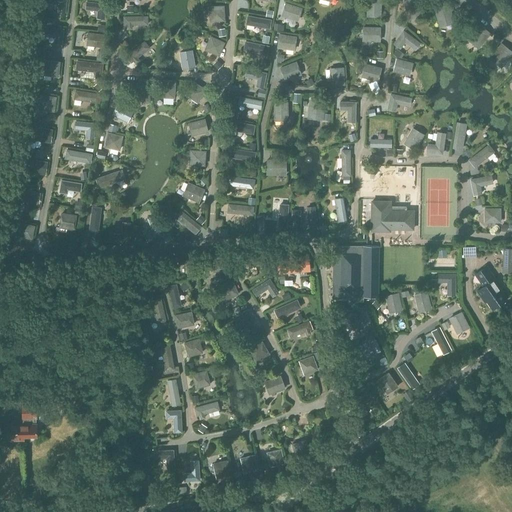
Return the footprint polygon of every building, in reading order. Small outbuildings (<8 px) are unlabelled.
[(66,14),(67,0),(47,0),(47,3),(59,5),(58,13),(66,14)] [(382,18),(382,0),(367,0),(367,17),(382,18)] [(409,20),(424,15),(419,0),(406,0),(403,1),(409,20)] [(86,1),(86,9),(98,10),(97,18),(104,19),(106,4),(86,1)] [(298,22),(303,8),(286,3),(281,16),(298,22)] [(440,28),(455,23),(450,4),(434,9),(440,28)] [(224,5),(208,6),(209,22),(225,21),(224,5)] [(273,18),(274,11),(267,9),(266,17),(273,18)] [(270,29),(272,19),(248,15),(246,25),(270,29)] [(148,16),(124,16),(124,25),(127,25),(127,29),(132,29),(132,25),(148,25),(148,16)] [(281,24),(274,23),(274,30),(284,31),(284,25),(281,25),(281,24)] [(479,50),(491,34),(479,24),(466,39),(479,50)] [(64,29),(44,26),(43,34),(55,35),(54,43),(62,44),(64,29)] [(381,41),(381,27),(363,27),(363,41),(381,41)] [(226,35),(225,28),(218,29),(219,37),(226,35)] [(404,30),(393,44),(401,49),(405,43),(415,50),(421,43),(404,30)] [(88,32),(86,45),(103,47),(105,34),(88,32)] [(295,51),(297,36),(279,34),(277,48),(295,51)] [(269,43),(270,36),(263,35),(262,42),(269,43)] [(219,56),(225,43),(210,36),(204,50),(219,56)] [(144,41),(126,56),(131,63),(133,61),(136,64),(140,61),(137,58),(150,48),(144,41)] [(245,41),(244,50),(267,54),(268,46),(245,41)] [(502,69),(511,56),(511,51),(501,43),(489,59),(502,69)] [(400,52),(396,49),(392,54),(398,58),(398,57),(400,59),(404,54),(401,52),(400,52)] [(192,50),(180,52),(182,69),(195,67),(192,50)] [(98,54),(97,54),(96,60),(105,61),(106,52),(99,51),(98,54)] [(284,55),(277,53),(276,60),(277,60),(276,62),(281,63),(281,61),(283,61),(284,55)] [(410,76),(414,63),(397,58),(393,71),(410,76)] [(218,70),(223,65),(217,59),(211,66),(215,71),(217,69),(218,70)] [(44,60),(42,75),(58,77),(60,62),(44,60)] [(103,74),(104,64),(77,60),(76,70),(103,74)] [(285,81),(301,75),(296,62),(280,68),(285,81)] [(378,82),(382,68),(365,63),(361,77),(378,82)] [(331,87),(346,85),(344,67),(330,68),(331,87)] [(247,69),(246,76),(258,79),(256,86),(263,88),(266,73),(247,69)] [(311,78),(306,81),(309,87),(315,84),(311,78)] [(325,83),(321,78),(316,82),(320,87),(325,83)] [(151,102),(147,79),(138,80),(139,83),(135,84),(136,89),(139,88),(142,104),(151,102)] [(162,80),(161,97),(174,98),(175,81),(162,80)] [(104,87),(98,81),(94,86),(99,91),(104,87)] [(194,82),(185,95),(197,103),(206,90),(194,82)] [(51,93),(52,86),(45,85),(44,92),(51,93)] [(266,90),(259,89),(258,96),(265,98),(266,90)] [(75,90),(74,99),(99,103),(101,94),(75,90)] [(391,93),(387,111),(396,113),(398,104),(410,107),(412,98),(391,93)] [(41,95),(39,110),(54,112),(56,97),(41,95)] [(261,109),(262,100),(240,96),(238,105),(261,109)] [(324,120),(325,100),(309,99),(308,119),(324,120)] [(339,101),(339,110),(347,110),(347,122),(355,122),(356,102),(339,101)] [(275,121),(289,121),(288,102),(274,102),(275,121)] [(128,123),(134,111),(119,103),(113,115),(128,123)] [(211,110),(208,103),(202,106),(205,113),(211,110)] [(96,111),(90,113),(93,120),(99,118),(96,111)] [(192,136),(208,132),(205,119),(189,123),(192,136)] [(76,121),(75,128),(87,130),(86,138),(94,138),(95,123),(76,121)] [(255,125),(231,121),(230,129),(253,134),(255,125)] [(463,150),(467,124),(457,122),(453,148),(463,150)] [(117,125),(110,124),(109,130),(118,132),(119,128),(116,127),(117,125)] [(36,127),(34,140),(51,142),(53,129),(36,127)] [(416,151),(425,135),(413,128),(403,144),(416,151)] [(120,150),(123,136),(107,132),(104,147),(120,150)] [(444,155),(447,133),(437,132),(436,144),(428,143),(426,153),(444,155)] [(357,140),(355,133),(348,135),(351,142),(357,140)] [(391,148),(392,140),(370,139),(369,148),(391,148)] [(475,167),(495,152),(489,144),(469,160),(475,167)] [(232,148),(231,157),(254,161),(256,152),(232,148)] [(66,149),(65,158),(90,163),(92,154),(66,149)] [(205,166),(206,151),(190,149),(189,165),(205,166)] [(466,158),(472,154),(468,149),(462,153),(466,158)] [(42,159),(44,151),(37,150),(36,157),(42,159)] [(106,152),(98,150),(96,157),(105,159),(106,152)] [(350,150),(341,150),(342,176),(350,176),(350,150)] [(31,159),(29,171),(45,174),(47,162),(31,159)] [(106,162),(99,159),(96,165),(102,168),(106,162)] [(286,176),(287,160),(267,159),(267,175),(286,176)] [(490,171),(494,167),(490,162),(485,166),(490,171)] [(99,188),(126,179),(122,169),(96,178),(99,188)] [(474,196),(482,194),(481,186),(494,183),(492,175),(470,179),(474,196)] [(254,189),(256,179),(228,176),(227,186),(254,189)] [(207,181),(203,177),(198,182),(203,186),(207,181)] [(61,180),(59,192),(67,194),(68,190),(80,192),(82,183),(61,180)] [(39,191),(40,184),(32,182),(31,189),(39,191)] [(200,203),(205,189),(188,182),(183,196),(200,203)] [(40,193),(24,190),(22,203),(38,205),(40,193)] [(339,222),(347,220),(343,197),(334,199),(339,222)] [(75,201),(74,207),(81,209),(83,200),(79,199),(79,201),(75,201)] [(371,200),(371,232),(390,232),(390,229),(413,230),(414,210),(391,209),(391,201),(371,200)] [(228,204),(227,213),(253,215),(254,206),(228,204)] [(287,230),(288,205),(279,205),(277,229),(287,230)] [(92,206),(89,230),(98,232),(101,207),(92,206)] [(310,231),(319,229),(315,206),(307,207),(310,231)] [(501,223),(501,208),(485,208),(484,223),(501,223)] [(181,210),(175,217),(195,234),(201,226),(181,210)] [(75,231),(77,215),(62,212),(59,228),(75,231)] [(29,223),(31,216),(21,214),(20,220),(29,223)] [(202,225),(206,219),(201,214),(196,220),(202,225)] [(152,229),(144,232),(147,241),(164,235),(156,215),(148,219),(152,229)] [(18,222),(15,235),(32,239),(35,225),(18,222)] [(114,234),(114,242),(130,243),(130,223),(122,222),(122,234),(114,234)] [(228,237),(228,229),(222,228),(221,230),(219,230),(218,236),(228,237)] [(191,238),(189,231),(182,233),(185,240),(191,238)] [(371,246),(333,246),(333,298),(348,299),(348,304),(358,304),(358,301),(363,302),(363,296),(378,297),(378,283),(378,266),(378,246),(371,246)] [(475,257),(475,246),(462,247),(463,258),(475,257)] [(511,248),(503,248),(503,272),(511,271),(511,248)] [(447,257),(446,250),(437,250),(437,258),(447,257)] [(249,268),(266,264),(263,252),(246,255),(249,268)] [(225,254),(210,257),(214,272),(228,268),(225,254)] [(193,255),(178,256),(179,264),(187,263),(188,275),(195,274),(193,255)] [(278,274),(311,272),(309,255),(277,257),(278,274)] [(506,298),(497,285),(499,283),(487,266),(474,275),(483,288),(477,292),(481,298),(484,296),(492,308),(506,298)] [(456,296),(457,274),(438,274),(438,283),(447,283),(447,296),(456,296)] [(270,279),(252,290),(256,296),(267,289),(273,296),(279,292),(270,279)] [(185,282),(180,286),(184,291),(189,287),(185,282)] [(233,282),(218,289),(223,301),(238,294),(233,282)] [(176,284),(168,286),(173,308),(181,306),(176,284)] [(419,312),(432,309),(428,291),(414,295),(419,312)] [(291,298),(289,292),(282,295),(285,301),(291,298)] [(390,314),(403,311),(399,293),(386,296),(390,314)] [(161,298),(152,300),(158,326),(167,324),(161,298)] [(278,319),(301,308),(297,299),(274,310),(278,319)] [(377,310),(382,304),(376,299),(371,305),(377,310)] [(242,313),(239,306),(232,309),(236,316),(242,313)] [(353,330),(368,325),(362,310),(348,315),(353,330)] [(194,324),(191,311),(175,315),(177,328),(194,324)] [(246,312),(232,321),(240,333),(254,324),(246,312)] [(462,312),(449,318),(457,334),(469,328),(462,312)] [(304,321),(301,314),(295,316),(298,323),(304,321)] [(312,334),(310,330),(313,329),(310,321),(287,329),(290,338),(305,333),(307,336),(312,334)] [(444,330),(450,327),(447,321),(441,324),(444,330)] [(376,332),(372,323),(370,324),(371,327),(366,329),(369,334),(376,332)] [(440,327),(432,331),(444,355),(452,350),(440,327)] [(188,339),(186,332),(179,334),(181,341),(188,339)] [(199,339),(184,343),(188,357),(203,353),(199,339)] [(375,339),(360,345),(364,357),(380,351),(375,339)] [(256,362),(270,354),(263,341),(249,349),(256,362)] [(174,369),(170,345),(161,347),(161,350),(158,350),(159,356),(163,356),(166,371),(174,369)] [(320,351),(314,353),(316,360),(322,358),(320,351)] [(305,375),(319,370),(314,355),(299,361),(305,375)] [(388,363),(385,357),(379,360),(382,366),(388,363)] [(194,369),(193,362),(186,364),(188,371),(194,369)] [(397,368),(412,390),(420,384),(405,362),(397,368)] [(192,374),(196,388),(210,385),(206,370),(192,374)] [(387,395),(399,387),(389,372),(377,380),(387,395)] [(269,395),(286,389),(281,376),(264,382),(269,395)] [(172,404),(180,402),(176,379),(168,381),(172,404)] [(362,407),(374,398),(364,384),(352,393),(362,407)] [(415,397),(409,390),(403,394),(408,402),(415,397)] [(217,401),(194,407),(196,416),(199,415),(200,419),(205,418),(204,414),(219,410),(217,401)] [(291,405),(285,401),(281,407),(288,410),(291,405)] [(23,435),(36,435),(35,405),(22,405),(22,423),(16,423),(16,420),(12,420),(12,424),(4,424),(4,438),(23,438),(23,435)] [(181,410),(166,411),(166,419),(173,418),(174,432),(182,432),(181,410)] [(203,433),(207,427),(201,423),(197,430),(203,433)] [(147,446),(153,440),(148,435),(142,441),(147,446)] [(295,459),(311,456),(307,439),(292,443),(295,459)] [(281,449),(267,452),(270,467),(285,464),(281,449)] [(173,450),(158,451),(159,458),(166,458),(167,470),(175,469),(173,450)] [(255,455),(240,458),(244,473),(258,470),(255,455)] [(191,473),(184,473),(184,481),(200,480),(198,460),(191,461),(191,473)] [(228,460),(213,463),(216,478),(231,475),(228,460)] [(187,494),(187,487),(178,487),(178,495),(187,494)] [(83,491),(85,499),(101,497),(99,488),(83,491)]
